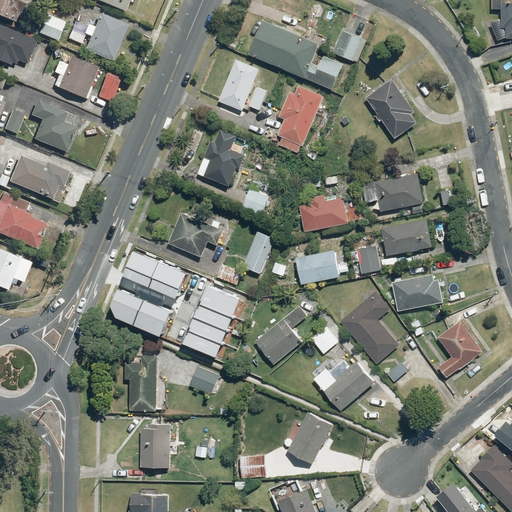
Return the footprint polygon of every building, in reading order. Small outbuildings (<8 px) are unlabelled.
[(0,0),(0,19),(13,23),(15,19),(21,21),(29,0),(0,0)] [(92,0),(96,1),(109,8),(124,14),(129,0),(92,0)] [(511,0),(490,0),(490,10),(499,10),(500,28),(505,28),(505,40),(511,39),(511,0)] [(326,4),(304,2),(303,19),(324,21),(326,4)] [(126,26),(98,15),(92,28),(86,26),(86,27),(74,23),(67,40),(80,45),(84,36),(89,37),(83,52),(111,63),(126,26)] [(63,24),(45,16),(38,34),(56,42),(63,24)] [(273,26),(261,21),(246,56),(331,91),(342,65),(321,56),(317,66),(310,63),(318,45),(300,37),(301,35),(274,25),(273,26)] [(23,36),(0,26),(0,63),(9,66),(10,64),(15,66),(16,62),(25,65),(37,38),(24,32),(23,36)] [(335,51),(355,59),(365,36),(344,27),(335,51)] [(69,57),(57,88),(69,95),(84,100),(97,68),(69,57)] [(258,69),(235,60),(218,103),(241,112),(258,69)] [(105,74),(97,98),(111,103),(119,79),(105,74)] [(391,80),(365,99),(377,115),(374,117),(378,122),(380,120),(394,139),(416,124),(410,115),(414,112),(391,80)] [(323,97),(298,86),(294,94),(288,92),(277,117),(283,120),(276,137),(281,139),(278,145),(297,153),(300,146),(302,147),(323,97)] [(267,92),(256,87),(248,106),(259,111),(267,92)] [(40,120),(32,140),(65,154),(75,129),(62,123),(66,114),(35,102),(29,116),(40,120)] [(25,113),(12,109),(5,131),(18,135),(25,113)] [(239,169),(244,155),(239,154),(241,147),(232,144),(235,137),(219,130),(214,144),(210,142),(197,175),(227,187),(235,168),(239,169)] [(43,167),(18,156),(7,182),(51,200),(56,187),(61,189),(68,173),(45,163),(43,167)] [(416,175),(373,183),(379,213),(422,204),(416,175)] [(267,196),(248,190),(243,209),(261,215),(267,196)] [(0,197),(0,235),(35,251),(46,226),(30,219),(31,216),(24,213),(28,204),(2,193),(0,197)] [(310,204),(298,207),(304,233),(347,224),(342,198),(325,201),(324,195),(309,198),(310,204)] [(222,231),(180,213),(167,244),(200,258),(206,242),(216,247),(222,231)] [(426,221),(380,229),(385,257),(431,248),(426,221)] [(273,240),(257,233),(242,267),(259,274),(273,240)] [(376,246),(357,250),(362,274),(381,271),(376,246)] [(128,272),(182,294),(192,270),(139,248),(128,272)] [(333,251),(295,258),(296,272),(300,285),(338,278),(333,251)] [(28,264),(0,252),(0,289),(5,292),(10,280),(20,284),(28,264)] [(239,272),(221,264),(216,276),(233,284),(239,272)] [(432,275),(391,283),(397,312),(442,303),(438,280),(433,281),(432,275)] [(186,340),(219,353),(242,296),(209,283),(186,340)] [(165,332),(175,308),(124,287),(114,311),(165,332)] [(375,292),(340,322),(376,365),(399,346),(377,320),(390,310),(375,292)] [(298,306),(254,342),(264,355),(273,365),(300,342),(290,330),(306,317),(298,306)] [(482,352),(459,321),(436,338),(451,358),(438,367),(440,373),(446,378),(482,352)] [(326,325),(310,339),(324,354),(339,340),(326,325)] [(129,380),(129,411),(155,412),(156,356),(141,356),(141,364),(123,363),(122,380),(129,380)] [(373,383),(355,362),(348,367),(342,361),(328,373),(325,369),(312,380),(316,383),(323,392),(328,402),(340,412),(373,383)] [(398,380),(402,385),(412,376),(401,363),(387,374),(394,382),(398,380)] [(218,376),(197,367),(189,386),(210,394),(218,376)] [(307,413),(286,451),(296,459),(311,465),(331,426),(307,413)] [(511,420),(510,418),(496,435),(511,448),(511,420)] [(154,426),(147,426),(146,464),(176,465),(177,421),(169,419),(154,420),(154,426)] [(481,459),(470,471),(511,511),(511,474),(508,471),(511,467),(511,464),(493,446),(480,458),(481,459)] [(267,455),(239,456),(239,479),(267,478),(267,455)] [(474,511),(453,485),(437,498),(447,511),(474,511)] [(145,511),(144,511),(175,511),(175,489),(162,488),(148,490),(148,489),(145,489),(137,489),(137,511),(145,511)] [(315,511),(306,490),(277,502),(280,511),(286,508),(287,511),(315,511)]
